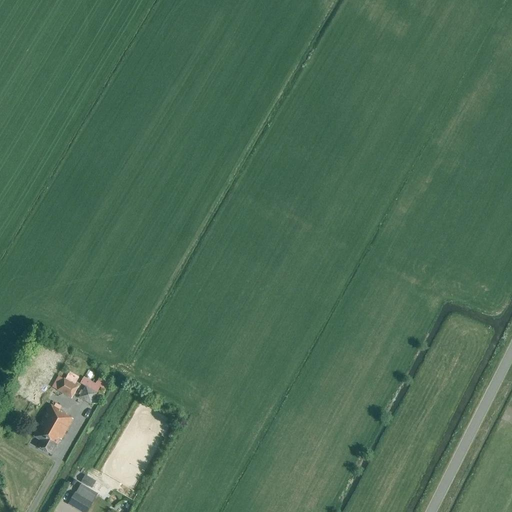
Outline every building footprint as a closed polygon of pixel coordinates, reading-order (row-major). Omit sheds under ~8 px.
[(71,398),(77,387),(64,379),(57,390),(71,398)] [(93,385),(83,379),(80,384),(85,387),(79,398),(91,405),(97,394),(97,393),(102,385),(95,381),(93,385)] [(61,440),(73,419),(66,415),(66,414),(50,405),(32,436),(40,441),(37,447),(50,455),(59,439),(61,440)] [(82,480),(93,487),(96,482),(85,475),(82,480)] [(87,511),(98,494),(81,484),(76,493),(75,493),(68,505),(79,511),(87,511)]
